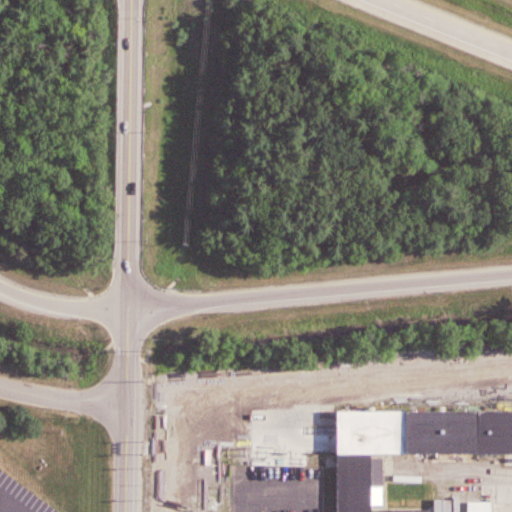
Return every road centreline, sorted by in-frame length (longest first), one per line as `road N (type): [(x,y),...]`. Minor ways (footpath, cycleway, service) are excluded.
road 1 (tertiary): [(123,511),(132,0)]
road 2 (motorway): [(128,309),(511,273)]
road 3 (motorway): [(382,0),(511,52)]
road 4 (motorway): [(0,286),(45,303),(128,309)]
road 5 (residential): [(126,398),(68,401),(0,384)]
